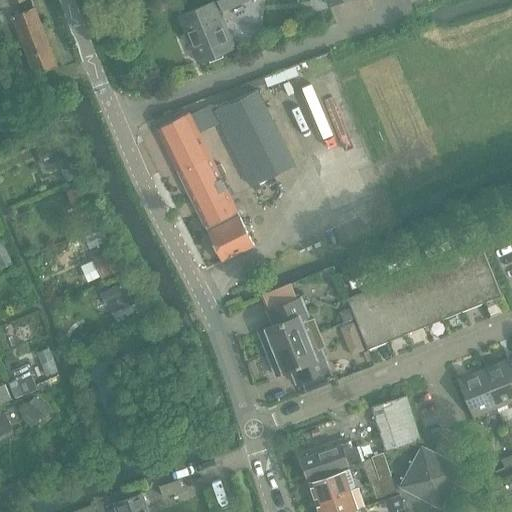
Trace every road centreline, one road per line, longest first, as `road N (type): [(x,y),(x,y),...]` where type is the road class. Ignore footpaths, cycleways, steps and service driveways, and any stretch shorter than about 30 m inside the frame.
road 1 (residential): [(250,429),(200,292),(101,88)]
road 2 (residential): [(250,429),(511,323)]
